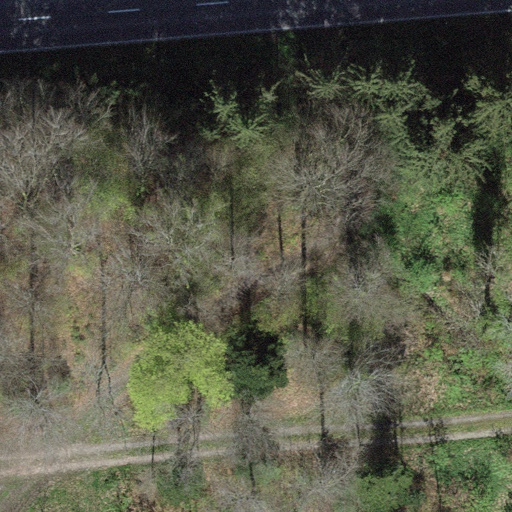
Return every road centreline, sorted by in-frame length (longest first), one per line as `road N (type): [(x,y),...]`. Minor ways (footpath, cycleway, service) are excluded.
road 1 (track): [(319,0),(346,200),(223,370),(61,464),(24,511)]
road 2 (track): [(511,421),(0,469)]
road 3 (primary): [(0,21),(257,0)]
